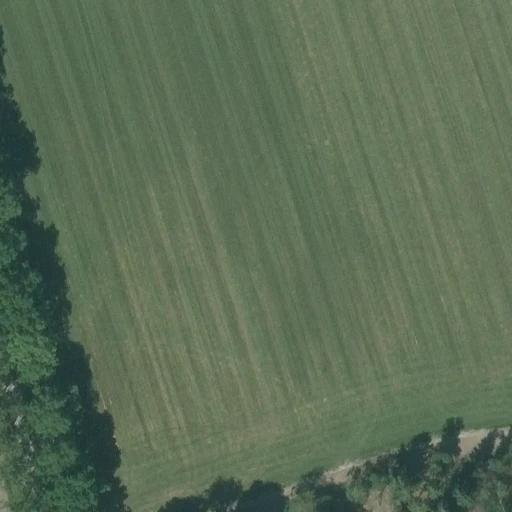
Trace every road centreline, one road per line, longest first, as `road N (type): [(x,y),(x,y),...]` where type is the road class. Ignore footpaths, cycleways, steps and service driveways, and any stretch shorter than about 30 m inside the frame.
road 1 (track): [(511,440),(412,456),(251,511)]
road 2 (unclassified): [(46,511),(0,358)]
